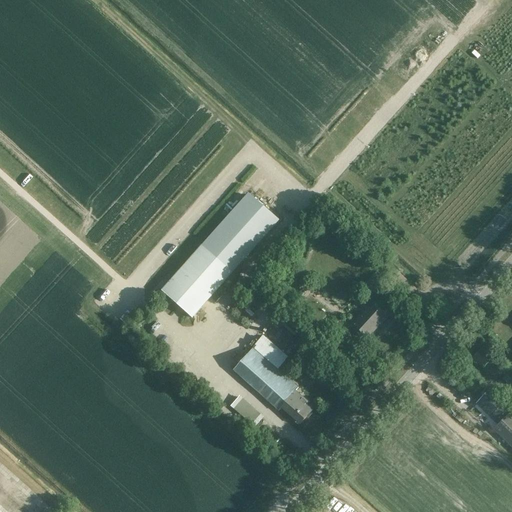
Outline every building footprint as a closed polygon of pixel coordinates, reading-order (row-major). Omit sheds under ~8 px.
[(251,191),(203,245),(233,272),(281,217),(251,191)] [(231,203),(235,207),(244,197),(240,193),(231,203)] [(233,272),(203,245),(162,290),(192,318),(233,272)] [(408,299),(417,289),(402,274),(392,283),(408,299)] [(380,311),(388,302),(378,292),(370,301),(372,303),(353,325),(366,338),(386,316),(380,311)] [(253,347),(253,348),(233,370),(279,411),(282,407),(300,423),(314,408),(295,391),(298,388),(277,369),(288,357),(263,335),(253,347)] [(491,358),(485,352),(481,349),(473,358),(495,378),(502,370),(498,366),(502,361),(495,355),(491,358)] [(511,386),(511,371),(510,370),(503,378),(511,386)] [(471,398),(486,382),(481,378),(466,393),(471,398)] [(511,447),(511,415),(502,405),(500,407),(485,393),(476,403),(498,424),(494,429),(506,441),(511,447)] [(264,417),(262,418),(242,400),(235,407),(256,426),(279,447),(287,438),(264,417)]
